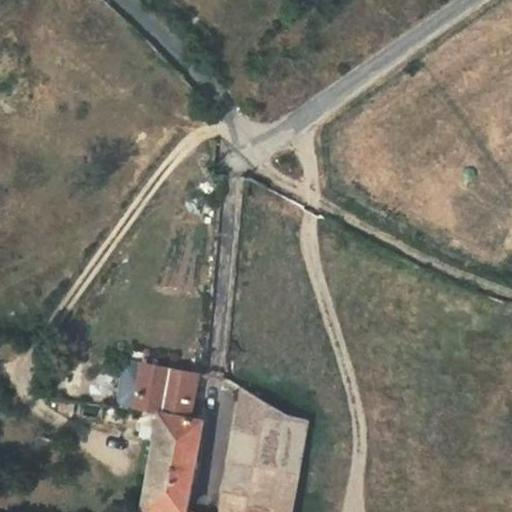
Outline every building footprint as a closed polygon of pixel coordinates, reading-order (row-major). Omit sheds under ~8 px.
[(197,373),(141,363),(133,406),(145,409),(158,412),(190,417),(197,373)] [(241,386),(234,426),(303,439),(307,419),(287,413),(241,386)] [(158,412),(145,409),(140,434),(153,437),(158,412)] [(153,437),(151,448),(199,457),(206,424),(200,423),(201,419),(190,417),(158,412),(153,437)] [(234,426),(219,511),(289,511),(303,439),(234,426)] [(199,457),(151,448),(139,507),(170,511),(183,511),(185,506),(193,462),(198,463),(199,457)]
